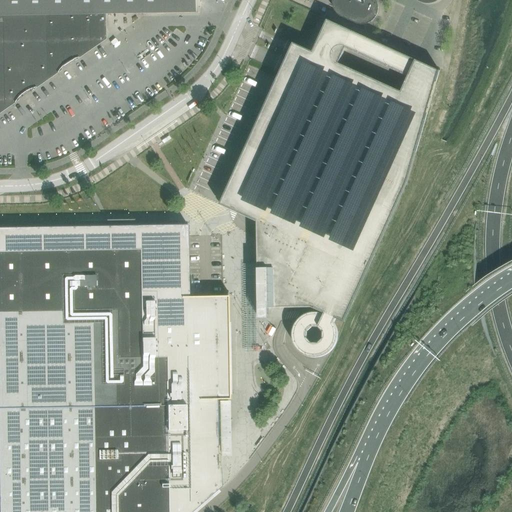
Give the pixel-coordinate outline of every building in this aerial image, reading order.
[(0,0),(0,11),(6,12),(49,12),(104,12),(123,12),(145,11),(159,11),(159,0),(0,0)] [(159,0),(159,11),(195,11),(194,0),(159,0)] [(375,0),(334,0),(334,1),(334,3),(334,4),(334,6),(335,7),(335,8),(336,10),(336,11),(337,12),(338,13),(339,14),(341,15),(342,16),(357,22),(358,23),(360,23),(361,23),(363,23),(364,23),(366,23),(367,23),(369,22),(370,21),(371,20),(373,19),(374,18),(375,17),(376,16),(376,14),(377,13),(377,12),(377,10),(378,9),(378,7),(377,5),(377,4),(376,2),(376,1),(375,0)] [(6,104),(8,102),(10,101),(12,99),(14,97),(15,95),(17,93),(18,91),(19,91),(19,84),(33,84),(33,81),(35,80),(38,80),(40,79),(42,78),(45,77),(47,75),(49,74),(49,12),(6,12),(6,104)] [(49,74),(51,72),(53,71),(55,69),(56,67),(58,65),(59,63),(61,61),(61,54),(76,54),(76,51),(78,50),(80,50),(83,49),(85,48),(87,47),(90,45),(92,44),(94,43),(96,41),(97,39),(99,37),(101,36),(102,34),(104,31),(104,12),(49,12),(49,74)] [(292,47),(284,65),(277,79),(264,109),(224,195),(220,205),(258,222),(258,264),(259,283),(259,302),(268,302),(268,308),(291,308),(312,307),(344,322),(407,183),(440,71),(327,20),(313,52),(310,51),(293,43),(292,47)] [(221,422),(220,421),(220,394),(225,394),(224,356),(225,356),(226,356),(227,356),(227,355),(228,354),(229,354),(229,353),(230,352),(230,351),(230,350),(230,349),(230,348),(229,347),(229,346),(228,346),(227,345),(226,344),(225,344),(224,344),(223,303),(189,303),(188,225),(0,227),(0,511),(191,511),(221,486),(220,436),(221,436),(222,436),(223,436),(224,435),(225,435),(226,434),(227,433),(227,432),(227,431),(228,430),(228,429),(228,428),(227,427),(227,426),(226,425),(226,424),(225,423),(224,423),(223,422),(222,422),(221,422)] [(258,353),(257,266),(243,266),(244,354),(258,353)] [(336,324),(344,326),(344,322),(312,307),(312,315),(316,318),(305,320),(297,327),(293,336),(293,345),(304,360),(318,361),(325,359),(335,354),(338,341),(332,331),(336,324)]
